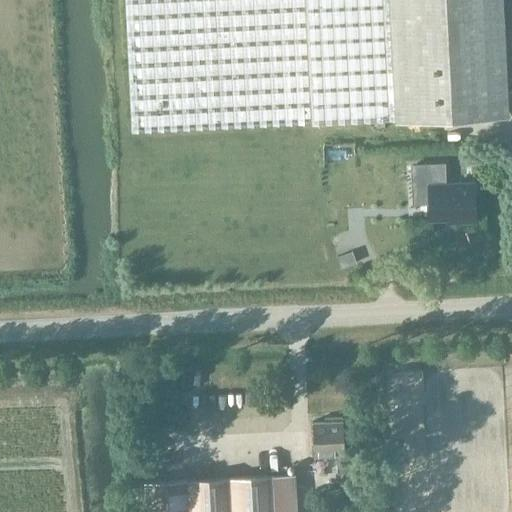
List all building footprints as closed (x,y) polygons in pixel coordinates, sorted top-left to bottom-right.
[(125,0),(132,132),(312,122),(312,123),(390,119),(384,0),(125,0)] [(384,0),(390,119),(510,113),(505,5),(504,0),(384,0)] [(429,185),(430,219),(457,218),(457,222),(475,221),(474,183),(429,185)] [(325,421),(312,422),(314,452),(336,451),(337,472),(358,472),(356,437),(344,437),(343,417),(325,417),(325,421)] [(146,511),(274,511),(272,475),(134,482),(135,506),(146,506),(146,511)]
